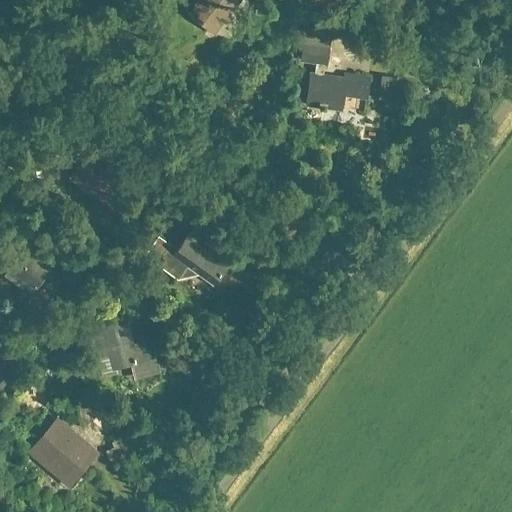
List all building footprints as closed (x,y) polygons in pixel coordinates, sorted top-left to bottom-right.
[(198,0),(201,2),(190,15),(213,32),(237,0),(198,0)] [(368,96),(371,77),(346,74),(345,79),(324,76),(326,63),(328,63),(330,48),(305,45),(303,60),(318,62),(316,75),(312,74),(308,104),(321,106),(321,109),(327,110),(327,107),(342,109),(345,93),(368,96)] [(90,153),(72,180),(99,198),(92,210),(108,221),(116,209),(104,201),(121,174),(90,153)] [(230,262),(188,232),(172,254),(166,249),(155,264),(177,280),(187,266),(213,285),(230,262)] [(53,290),(70,268),(58,259),(52,268),(26,249),(7,275),(33,294),(42,282),(53,290)] [(114,294),(143,319),(157,302),(129,277),(114,294)] [(128,325),(97,332),(102,353),(114,350),(117,362),(132,358),(134,363),(137,362),(140,375),(160,370),(152,340),(133,345),(128,325)] [(0,390),(8,379),(0,373),(0,390)] [(221,394),(205,382),(191,400),(207,412),(221,394)] [(40,416),(51,406),(38,392),(27,403),(40,416)] [(95,412),(94,436),(112,436),(113,413),(95,412)] [(71,484),(97,454),(58,420),(32,450),(71,484)] [(0,511),(0,500),(11,495),(7,486),(0,489),(0,511)]
